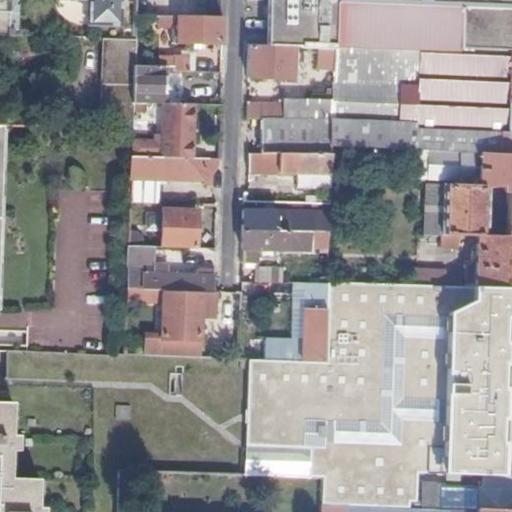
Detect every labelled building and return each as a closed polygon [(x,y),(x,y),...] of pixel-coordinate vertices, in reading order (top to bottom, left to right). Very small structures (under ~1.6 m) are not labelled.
[(0,0),(0,38),(8,39),(8,31),(2,32),(3,13),(9,0),(0,0)] [(56,0),(88,2),(88,26),(121,28),(122,0),(56,0)] [(337,0),(267,0),(266,47),(295,48),(319,49),(336,49),(336,47),(338,3),(337,0)] [(511,0),(337,0),(338,3),(511,9),(511,0)] [(511,9),(338,3),(336,47),(511,53),(511,9)] [(136,17),(135,39),(145,39),(145,30),(154,30),(153,18),(136,17)] [(223,46),(224,20),(160,18),(160,27),(173,28),(173,44),(223,46)] [(104,42),(102,87),(133,87),(134,68),(134,57),(135,43),(104,42)] [(295,48),(266,47),(250,47),(248,79),(294,81),(295,48)] [(511,53),(336,47),(336,49),(336,70),(335,90),(335,101),(333,147),(429,152),(511,155),(511,53)] [(336,70),(336,49),(319,49),(318,70),(336,70)] [(173,73),(188,74),(188,60),(173,59),(173,69),(173,73)] [(134,68),(133,87),(133,103),(163,104),(165,104),(166,69),(141,68),(134,68)] [(102,87),(101,129),(132,130),(133,103),(133,87),(102,87)] [(313,101),(335,101),(335,90),(328,90),(328,96),(313,96),(313,101)] [(333,156),(333,147),(335,101),(313,101),(285,101),(285,104),(248,104),(247,120),(262,120),(261,153),(333,156)] [(163,104),(162,159),(192,159),(194,105),(165,104),(163,104)] [(466,286),(511,286),(511,155),(429,152),(429,180),(478,182),(478,185),(427,184),(426,234),(476,236),(476,263),(466,263),(466,286)] [(332,190),(333,156),(261,153),(251,153),(251,172),(297,173),(312,174),(312,185),(313,189),(332,190)] [(162,159),(131,159),(129,203),(158,204),(160,180),(204,180),(204,187),(212,187),(213,176),(214,173),(219,168),(219,160),(192,159),(162,159)] [(296,184),(312,185),(312,174),(297,173),(296,184)] [(161,248),(196,249),(197,211),(162,210),(161,248)] [(296,232),(330,234),(330,233),(330,224),(313,223),(313,213),(244,211),(243,230),(296,232)] [(330,233),(330,234),(343,235),(343,216),(331,216),(330,224),(330,233)] [(296,232),(243,230),(242,261),(253,262),(253,251),(264,251),(264,256),(273,257),(273,251),(289,251),(289,249),(295,250),(296,232)] [(128,247),(127,268),(137,269),(137,263),(147,262),(147,248),(128,247)] [(213,259),(213,250),(200,250),(200,259),(213,259)] [(255,281),(277,282),(278,268),(255,267),(255,281)] [(137,283),(136,290),(214,292),(214,276),(199,275),(154,274),(154,268),(147,268),(147,272),(144,273),(144,283),(137,283)] [(423,285),(461,286),(460,278),(448,278),(448,276),(423,276),(423,285)] [(511,319),(511,286),(466,286),(461,286),(423,285),(328,283),(328,285),(325,363),(303,362),(295,362),(277,361),(247,360),(244,445),(289,447),(304,432),(305,421),(373,423),(381,417),(386,317),(456,319),(456,314),(463,314),(463,320),(491,320),(493,318),(511,319)] [(304,284),(303,362),(325,363),(328,285),(304,284)] [(146,356),(200,358),(200,333),(199,333),(200,317),(215,318),(216,293),(214,292),(136,290),(127,289),(126,303),(164,304),(164,309),(167,309),(166,331),(163,330),(163,339),(146,339),(146,356)] [(488,340),(416,337),(403,349),(401,387),(413,401),(456,402),(456,396),(462,396),(462,402),(487,403),(500,391),(501,353),(488,340)] [(277,350),(277,361),(295,362),(296,350),(277,350)] [(44,511),(45,510),(39,509),(40,480),(12,479),(12,453),(19,453),(20,436),(13,436),(13,404),(0,403),(0,511),(44,511)] [(511,511),(511,476),(497,476),(498,436),(486,422),(413,419),(399,431),(399,444),(322,441),(322,458),(309,457),(309,468),(301,467),(300,479),(321,479),(320,507),(348,507),(511,511)]
